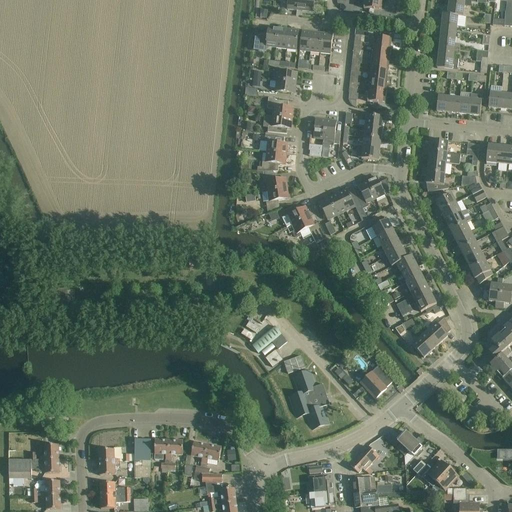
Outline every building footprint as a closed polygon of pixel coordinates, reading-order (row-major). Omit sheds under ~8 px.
[(288,0),(287,10),(313,13),(314,0),(288,0)] [(381,11),(383,0),(380,0),(364,0),(364,9),(369,10),(369,14),(374,14),(374,10),(381,11)] [(495,0),(495,1),(507,2),(506,13),(511,13),(511,3),(511,0),(495,0)] [(458,17),(463,18),(464,7),(449,5),(448,16),(458,17)] [(493,26),(510,28),(511,13),(506,13),(505,13),(505,21),(494,20),(493,26)] [(443,15),(442,26),(457,28),(458,17),(448,16),(443,15)] [(457,28),(442,26),(441,37),(456,38),(457,28)] [(497,37),(498,28),(492,27),(490,36),(497,37)] [(266,48),(276,49),(279,29),(268,28),(266,48)] [(287,50),(289,31),(279,29),(276,49),(287,50)] [(297,51),(298,42),(299,32),(289,31),(287,50),(297,51)] [(312,33),(302,32),(300,52),(310,53),(312,33)] [(320,54),(323,34),(312,33),(310,53),(320,54)] [(331,55),(333,39),(333,36),(323,34),(320,54),(331,55)] [(373,49),(391,51),(392,40),(385,39),(385,35),(380,34),(380,38),(374,38),(373,48),(373,49)] [(354,42),(354,47),(362,47),(362,43),(364,43),(365,37),(364,37),(356,36),(355,42),(354,42)] [(488,52),(490,38),(478,36),(478,41),(477,41),(476,51),(488,52)] [(439,47),(455,49),(460,49),(461,39),(456,38),(441,37),(439,47)] [(453,60),(454,54),(459,55),(460,49),(455,49),(439,47),(438,58),(453,60)] [(372,59),(394,62),(394,57),(390,57),(391,51),(373,49),(372,59)] [(481,63),(488,63),(489,53),(488,53),(488,52),(476,51),(476,52),(478,52),(476,63),(481,63)] [(459,60),(453,60),(438,58),(437,69),(457,71),(459,60)] [(393,66),(394,62),(372,59),(371,70),(389,72),(389,65),(393,66)] [(388,78),(389,72),(371,70),(370,81),(391,83),(392,79),(388,78)] [(261,80),(262,73),(254,72),(253,80),(261,80)] [(278,72),(277,82),(296,84),(297,74),(278,72)] [(253,80),(253,87),(260,88),(261,80),(253,80)] [(296,84),(277,82),(270,81),(270,87),(271,89),(276,89),(275,93),(295,95),(296,84)] [(369,91),(386,93),(387,87),(391,87),(391,83),(370,81),(369,91)] [(385,104),(386,93),(369,91),(369,93),(368,103),(373,103),(372,107),(377,107),(378,103),(385,104)] [(489,109),(499,110),(501,95),(490,94),(489,109)] [(501,95),(499,110),(510,111),(511,96),(501,95)] [(480,117),(482,102),(482,97),(471,96),(471,101),(469,116),(480,117)] [(448,113),(449,98),(438,97),(437,112),(448,113)] [(458,115),(460,99),(449,98),(448,113),(458,115)] [(268,110),(273,111),(273,117),(292,119),(293,109),(283,108),(284,102),(275,101),(275,100),(269,99),(268,110)] [(469,116),(471,101),(460,99),(458,115),(469,116)] [(357,101),(349,100),(350,104),(352,107),(356,109),(357,101)] [(382,129),(384,118),(363,116),(362,122),(366,123),(365,127),(382,129)] [(291,130),(292,119),(273,117),(273,118),(265,117),(264,128),(268,129),(268,133),(280,134),(281,129),(291,130)] [(314,139),(324,141),(326,121),(316,120),(314,139)] [(340,146),(341,133),(336,133),(337,122),(326,121),(324,141),(324,146),(333,147),(334,145),(340,146)] [(355,137),(381,140),(382,129),(365,127),(364,133),(355,132),(355,137)] [(267,153),(286,155),(288,145),(284,144),(284,139),(265,137),(265,143),(268,143),(267,153)] [(380,151),(381,140),(355,137),(355,138),(359,138),(359,143),(363,144),(363,149),(380,151)] [(447,154),(447,153),(449,143),(431,141),(430,148),(425,147),(424,151),(447,154)] [(468,145),(467,156),(473,157),(478,157),(479,147),(474,146),(468,145)] [(496,170),(497,165),(499,147),(488,146),(486,164),(492,164),(492,170),(496,170)] [(497,165),(508,166),(510,148),(499,147),(497,165)] [(358,158),(362,159),(362,160),(379,162),(380,151),(363,149),(357,149),(357,156),(358,158)] [(429,163),(446,165),(447,154),(424,151),(424,156),(429,156),(429,163)] [(285,165),(286,155),(267,153),(266,163),(262,162),(262,163),(262,168),(258,168),(257,173),(264,173),(273,173),(278,172),(279,165),(285,165)] [(422,173),(445,175),(446,165),(429,163),(428,170),(423,169),(422,173)] [(268,192),(287,189),(286,179),(275,181),(275,175),(273,175),(273,173),(264,173),(264,177),(262,177),(263,183),(266,182),(268,192)] [(445,175),(422,173),(422,177),(427,178),(426,184),(426,185),(428,193),(449,190),(449,185),(444,185),(444,177),(445,175)] [(377,178),(367,182),(376,200),(388,194),(386,180),(380,184),(377,178)] [(468,187),(477,185),(475,178),(472,179),(468,178),(463,178),(462,188),(468,187)] [(362,196),(357,199),(362,208),(363,210),(368,207),(367,204),(376,200),(367,182),(358,187),(362,196)] [(473,196),(483,191),(479,185),(477,185),(468,187),(473,196)] [(266,203),(268,215),(280,211),(279,201),(289,200),(287,189),(268,192),(262,193),(263,203),(266,203)] [(347,190),(338,194),(346,212),(348,215),(362,208),(357,199),(357,197),(352,199),(347,190)] [(487,199),(485,196),(483,191),(473,196),(477,204),(487,199)] [(338,194),(328,199),(337,217),(346,212),(338,194)] [(451,194),(444,198),(436,202),(439,209),(434,211),(436,215),(456,204),(451,194)] [(328,221),(337,217),(328,199),(319,204),(328,221)] [(442,216),(445,222),(461,214),(456,204),(436,215),(438,218),(442,216)] [(285,211),(282,213),(285,218),(282,219),(287,228),(292,226),(310,217),(305,207),(296,212),(294,207),(285,211)] [(446,234),(466,223),(472,220),(467,211),(461,214),(445,222),(448,228),(444,230),(446,234)] [(365,214),(359,217),(362,222),(367,220),(365,214)] [(310,217),(292,226),(295,232),(293,233),(295,238),(298,239),(302,237),(303,239),(312,235),(316,244),(325,240),(318,225),(315,226),(310,217)] [(387,220),(372,228),(377,238),(393,230),(387,220)] [(330,223),(325,225),(331,237),(336,234),(330,223)] [(452,235),(455,241),(471,233),(466,223),(446,234),(447,238),(452,235)] [(501,223),(493,227),(496,232),(504,228),(501,223)] [(497,244),(502,242),(509,238),(504,228),(496,232),(496,233),(492,235),(497,244)] [(377,238),(382,248),(397,240),(393,230),(377,238)] [(471,233),(455,241),(458,247),(453,249),(455,253),(476,243),(471,233)] [(387,258),(402,250),(397,240),(382,248),(387,258)] [(318,253),(320,252),(329,247),(326,242),(317,247),(315,248),(318,253)] [(507,251),(504,246),(502,242),(497,244),(500,248),(502,253),(507,251)] [(476,243),(455,253),(457,257),(462,255),(465,260),(481,252),(476,243)] [(314,248),(306,252),(310,258),(317,253),(314,248)] [(392,267),(396,265),(407,259),(402,250),(387,258),(392,267)] [(507,251),(502,253),(497,256),(504,268),(509,264),(509,263),(511,261),(511,253),(510,250),(507,251)] [(463,269),(465,272),(486,262),(481,252),(465,260),(468,266),(463,269)] [(412,256),(407,259),(396,265),(401,274),(417,266),(412,256)] [(486,262),(465,272),(467,276),(472,274),(475,280),(476,279),(480,286),(493,276),(486,262)] [(406,284),(422,276),(417,266),(401,274),(396,277),(400,285),(405,283),(406,284)] [(422,276),(406,284),(411,294),(427,286),(422,276)] [(497,285),(491,285),(490,293),(484,292),(483,300),(489,301),(489,302),(496,303),(495,308),(499,309),(502,286),(503,280),(498,279),(497,285)] [(389,281),(382,284),(378,287),(380,292),(391,286),(389,281)] [(431,295),(427,286),(411,294),(416,303),(431,295)] [(511,295),(511,287),(502,286),(499,309),(503,309),(504,304),(511,305),(511,295)] [(53,301),(67,301),(67,291),(53,291),(53,301)] [(436,305),(431,295),(416,303),(416,304),(421,313),(436,305)] [(249,322),(246,327),(246,328),(256,334),(260,329),(249,323),(249,322)] [(428,331),(440,345),(448,337),(436,324),(432,328),(426,322),(423,325),(428,331)] [(407,323),(402,326),(396,329),(397,333),(400,336),(405,331),(405,330),(410,328),(407,323)] [(275,327),(252,346),(259,354),(272,343),(273,343),(278,350),(288,342),(282,336),(275,327)] [(244,330),(241,335),(242,335),(252,342),(255,336),(245,330),(244,330)] [(511,345),(511,337),(505,330),(492,342),(497,348),(502,354),(508,349),(511,345)] [(432,352),(440,345),(428,331),(420,339),(432,352)] [(424,359),(432,352),(420,339),(412,346),(424,359)] [(511,353),(508,349),(502,354),(497,348),(494,350),(493,349),(489,353),(493,357),(488,361),(491,365),(491,366),(494,370),(505,359),(511,353)] [(276,352),(266,359),(273,368),(283,361),(276,352)] [(347,355),(339,361),(349,373),(356,367),(347,355)] [(285,362),(284,363),(288,374),(306,368),(301,357),(285,362)] [(511,366),(505,359),(494,370),(505,382),(511,375),(511,366)] [(360,384),(375,400),(387,389),(386,389),(393,383),(378,367),(360,384)] [(342,381),(347,376),(341,369),(336,374),(342,381)] [(289,398),(293,410),(296,419),(306,416),(312,432),(330,425),(324,407),(329,405),(323,385),(317,387),(311,371),(292,377),(298,394),(289,398)] [(405,433),(397,441),(401,446),(397,450),(404,457),(409,452),(414,458),(416,456),(417,457),(422,451),(421,450),(423,449),(405,433)] [(12,435),(10,441),(18,445),(21,439),(12,435)] [(99,451),(99,464),(120,463),(135,463),(151,463),(151,451),(151,441),(135,441),(135,456),(114,456),(114,451),(99,451)] [(155,441),(155,451),(154,461),(164,461),(164,456),(166,456),(165,465),(161,465),(161,470),(168,470),(169,442),(155,441)] [(183,456),(183,452),(183,442),(169,442),(168,470),(175,471),(175,465),(171,465),(172,456),(183,456)] [(192,453),(191,457),(202,459),(200,468),(196,467),(195,473),(194,481),(201,482),(208,446),(194,443),(192,453)] [(40,458),(41,461),(59,460),(59,446),(45,447),(45,458),(40,458)] [(208,446),(201,482),(203,482),(206,482),(206,487),(207,494),(217,493),(216,484),(222,484),(222,476),(212,476),(209,475),(210,470),(207,469),(208,465),(208,460),(218,462),(219,462),(221,449),(208,446)] [(373,473),(369,469),(379,458),(368,448),(351,467),(359,474),(363,470),(365,472),(369,475),(371,475),(373,473)] [(235,451),(227,452),(228,462),(236,461),(235,451)] [(10,480),(23,479),(32,479),(31,470),(36,470),(36,472),(39,472),(39,473),(40,474),(46,474),(46,475),(60,474),(59,460),(41,461),(37,461),(30,461),(9,461),(9,462),(10,480)] [(413,471),(417,475),(426,466),(421,462),(413,471)] [(437,484),(451,469),(450,469),(442,462),(428,476),(437,484)] [(100,476),(110,476),(115,476),(115,470),(120,470),(120,463),(99,464),(100,476)] [(151,463),(135,463),(135,480),(151,479),(151,463)] [(191,478),(193,467),(186,465),(184,476),(191,478)] [(430,470),(426,466),(417,475),(422,479),(430,470)] [(451,469),(437,484),(434,488),(441,495),(444,492),(445,493),(459,478),(450,470),(451,469)] [(309,495),(309,497),(334,494),(333,482),(329,483),(328,476),(310,478),(311,486),(308,486),(308,495),(309,495)] [(406,494),(402,494),(393,494),(392,486),(375,487),(374,478),(353,481),(354,496),(374,494),(374,496),(406,497),(406,494)] [(46,483),(46,494),(42,494),(42,497),(60,496),(60,482),(46,483)] [(101,497),(125,496),(130,496),(130,489),(115,489),(115,484),(100,484),(101,497)] [(209,507),(236,503),(234,489),(220,491),(221,499),(208,501),(209,507)] [(310,501),(315,501),(316,509),(335,507),(334,494),(309,497),(310,501)] [(356,509),(366,508),(380,507),(379,499),(406,499),(406,497),(374,496),(374,494),(354,496),(356,509)] [(61,510),(60,496),(42,497),(42,500),(47,500),(47,511),(61,510)] [(130,496),(125,496),(101,497),(101,510),(116,509),(116,504),(131,503),(130,496)] [(451,496),(442,496),(442,504),(447,504),(447,501),(453,501),(453,502),(466,502),(466,496),(451,496)] [(134,511),(148,511),(149,511),(149,500),(134,501),(134,511)] [(223,511),(237,511),(236,503),(209,507),(209,511),(219,511),(223,511)]
